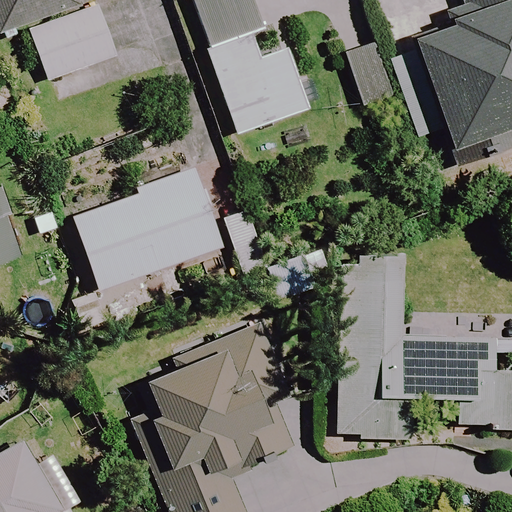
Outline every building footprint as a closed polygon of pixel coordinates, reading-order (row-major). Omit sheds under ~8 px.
[(92,0),(0,0),(0,33),(25,25),(46,83),(113,58),(92,0)] [(180,0),(181,1),(183,0),(189,0),(232,136),(306,114),(278,21),(312,10),(308,0),(180,0)] [(447,12),(452,27),(412,40),(447,149),(511,128),(511,0),(456,0),(459,8),(447,12)] [(377,58),(364,14),(327,26),(340,69),(377,58)] [(217,251),(191,177),(136,197),(70,220),(96,293),(217,251)] [(0,265),(21,258),(0,197),(0,265)] [(263,268),(244,214),(222,222),(241,276),(263,268)] [(311,291),(301,257),(266,268),(276,302),(311,291)] [(511,341),(400,337),(402,267),(341,265),(335,439),(407,442),(409,405),(472,407),(472,432),(511,433),(511,341)] [(125,430),(161,511),(244,511),(231,480),(289,454),(274,420),(294,411),(260,335),(143,387),(156,416),(125,430)] [(49,511),(58,507),(20,441),(0,452),(0,511),(49,511)]
